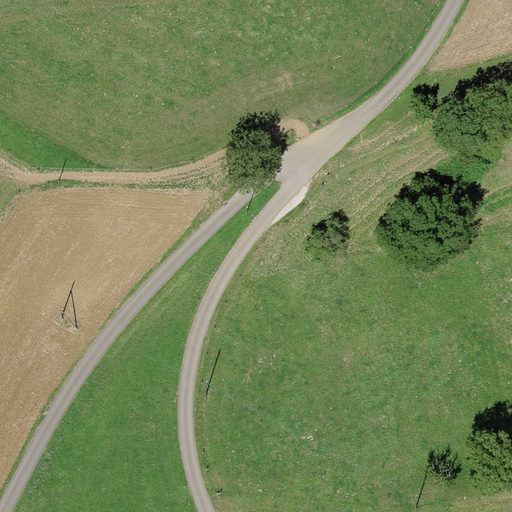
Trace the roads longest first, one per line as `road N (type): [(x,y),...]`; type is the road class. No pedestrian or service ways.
road 1 (unclassified): [(452,0),(421,53),(317,148),(229,209),(132,301),(68,385),(4,511)]
road 2 (track): [(204,511),(183,436),(181,391),(193,332),(222,271),(289,199),(317,148)]
